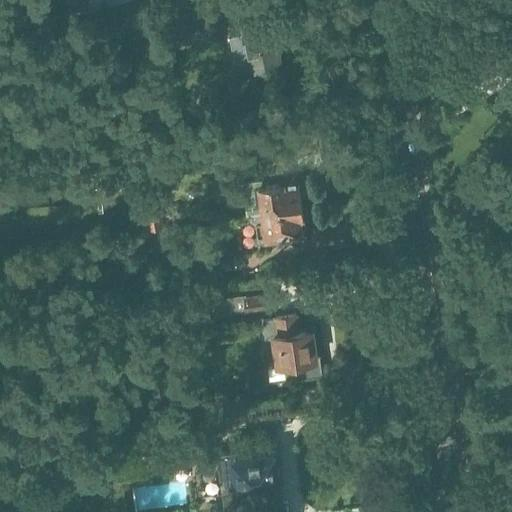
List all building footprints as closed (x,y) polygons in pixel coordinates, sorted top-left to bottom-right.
[(65,0),(68,12),(90,6),(88,0),(65,0)] [(177,48),(222,39),(217,14),(240,9),(238,0),(212,0),(213,4),(170,12),(177,48)] [(252,71),(281,65),(269,11),(240,17),(244,32),(229,35),(236,71),(251,68),(252,71)] [(95,169),(98,193),(113,191),(110,167),(95,169)] [(265,178),(243,181),(246,206),(247,213),(249,213),(302,206),(298,180),(266,185),(265,178)] [(146,231),(164,228),(160,205),(145,208),(145,206),(136,207),(137,216),(143,215),(146,231)] [(306,236),(305,234),(302,206),(249,213),(250,220),(255,223),(257,239),(266,237),(290,234),(291,236),(291,238),(292,240),(293,242),(295,243),(296,243),(300,243),(301,243),(302,242),(304,241),(305,239),(305,238),(306,236)] [(196,287),(216,284),(214,268),(193,271),(196,287)] [(245,298),(245,294),(213,299),(215,315),(269,307),(267,295),(245,298)] [(164,345),(184,341),(178,311),(159,315),(164,345)] [(278,363),(297,361),(299,378),(322,374),(317,340),(313,341),(311,330),(298,332),(296,315),(275,318),(275,319),(264,320),(266,337),(274,336),(275,348),(274,348),(276,361),(277,361),(278,363)] [(304,388),(306,403),(327,400),(325,386),(304,388)] [(199,457),(195,423),(159,428),(163,452),(174,450),(175,460),(199,457)] [(139,429),(141,443),(156,441),(153,427),(139,429)] [(235,458),(233,451),(219,452),(220,460),(222,475),(225,474),(227,489),(222,490),(225,511),(240,509),(239,499),(258,496),(278,494),(276,484),(277,484),(273,453),(264,454),(264,453),(245,455),(245,457),(235,458)]
